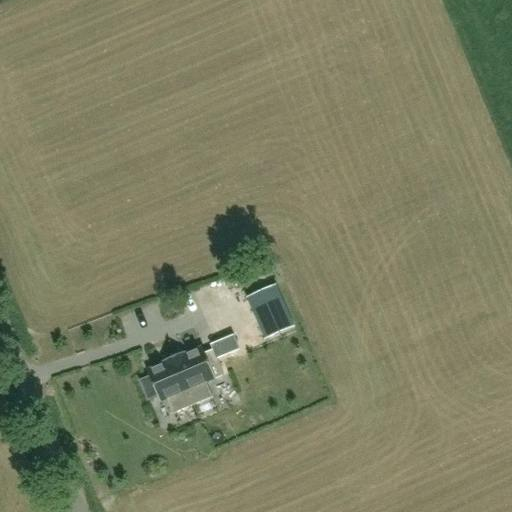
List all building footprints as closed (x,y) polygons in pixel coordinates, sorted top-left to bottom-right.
[(247,298),(265,340),(294,326),(276,285),(247,298)] [(237,311),(218,319),(226,339),(245,331),(237,311)] [(233,364),(243,386),(291,364),(281,342),(233,364)] [(184,352),(174,357),(194,405),(213,397),(206,383),(225,375),(214,349),(205,353),(202,347),(185,354),(184,352)] [(174,414),(194,405),(174,357),(163,361),(164,363),(146,370),(149,377),(141,381),(149,399),(157,396),(160,402),(167,399),(174,414)]
